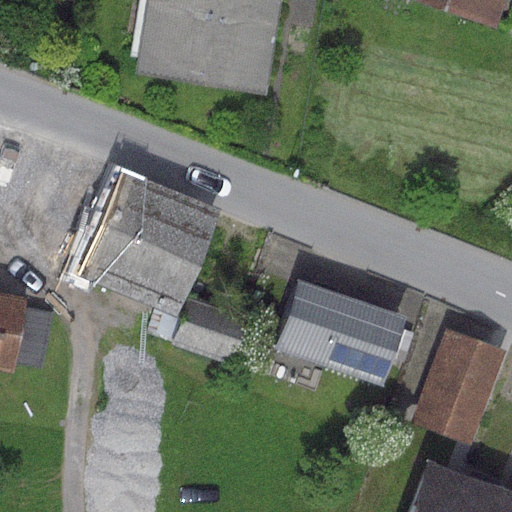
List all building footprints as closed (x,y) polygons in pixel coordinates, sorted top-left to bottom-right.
[(275,0),(142,0),(131,73),(260,93),(275,0)] [(511,0),(397,0),(502,35),(511,6),(511,0)] [(119,165),(19,126),(0,173),(0,243),(69,270),(67,277),(171,317),(214,208),(117,171),(119,165)] [(400,315),(292,278),(267,348),(375,386),(400,315)] [(22,295),(0,290),(0,368),(8,370),(22,295)] [(243,314),(184,294),(166,343),(225,363),(243,314)] [(502,351),(443,328),(407,419),(466,442),(502,351)] [(511,511),(511,492),(421,458),(399,511),(511,511)]
